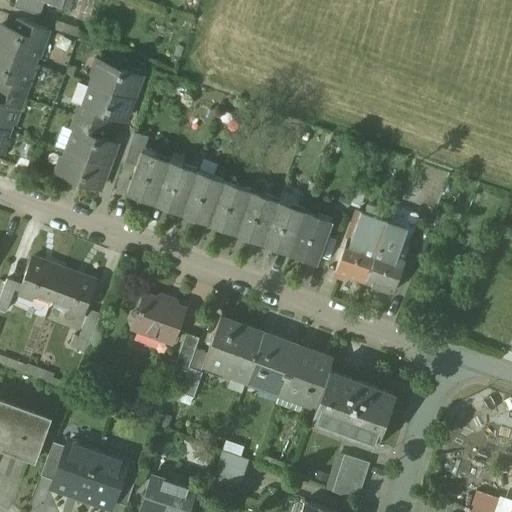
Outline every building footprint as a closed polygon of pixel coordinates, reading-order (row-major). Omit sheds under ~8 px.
[(44,0),(17,0),(15,7),(38,16),(44,2),(44,0)] [(47,28),(18,18),(14,30),(14,31),(42,41),(47,28)] [(42,41),(14,31),(14,30),(2,25),(0,30),(0,49),(34,62),(42,41)] [(34,62),(0,49),(0,74),(26,84),(34,62)] [(140,77),(100,62),(92,84),(132,99),(140,77)] [(26,84),(0,74),(0,88),(21,96),(26,84)] [(132,99),(92,84),(84,106),(110,116),(123,121),(132,99)] [(21,96),(0,88),(0,101),(17,108),(21,96)] [(17,108),(0,101),(0,126),(9,130),(17,108)] [(110,116),(84,106),(80,118),(106,128),(110,116)] [(106,128),(80,118),(75,130),(101,140),(102,139),(106,128)] [(9,130),(0,126),(0,151),(1,152),(9,130)] [(101,140),(75,130),(67,151),(107,166),(115,144),(102,139),(101,140)] [(147,137),(134,133),(124,161),(137,165),(141,152),(142,152),(147,137)] [(107,166),(67,151),(59,174),(98,188),(107,166)] [(142,152),(141,152),(137,165),(128,190),(139,194),(140,191),(146,193),(147,191),(157,194),(168,163),(152,158),(153,156),(142,152)] [(180,166),(168,161),(157,194),(155,200),(166,204),(167,202),(173,204),(174,202),(183,206),(195,173),(179,168),(180,166)] [(207,175),(196,171),(183,206),(182,209),(193,213),(194,212),(200,214),(201,212),(210,215),(222,183),(206,177),(207,175)] [(250,193),(234,188),(235,186),(223,181),(210,215),(209,219),(220,223),(221,221),(227,223),(227,222),(238,225),(250,193)] [(368,187),(358,183),(351,202),(361,206),(368,187)] [(261,195),(250,191),(238,225),(237,229),(248,233),(249,229),(265,235),(277,203),(261,197),(261,195)] [(289,206),(278,201),(265,235),(264,239),(275,243),(277,240),(293,245),(305,213),(289,208),(289,206)] [(357,210),(336,271),(365,281),(385,223),(386,221),(357,210)] [(317,215),(305,211),(293,245),(292,249),(302,253),(304,249),(319,255),(331,223),(316,218),(317,215)] [(365,281),(365,282),(392,292),(404,259),(396,256),(400,244),(406,229),(386,223),(387,221),(386,221),(385,223),(365,281)] [(408,247),(400,244),(396,256),(404,259),(408,247)] [(47,261),(33,256),(20,291),(33,296),(36,289),(54,296),(63,270),(46,263),(47,261)] [(81,276),(63,270),(54,296),(72,303),(70,309),(84,314),(96,279),(82,274),(81,276)] [(7,278),(0,296),(0,305),(8,309),(18,282),(7,278)] [(157,296),(145,292),(139,309),(133,311),(130,319),(133,326),(174,341),(186,307),(169,301),(167,295),(162,293),(157,296)] [(90,308),(80,335),(91,339),(101,312),(90,308)] [(262,332),(222,316),(204,363),(246,380),(262,332)] [(200,336),(187,332),(176,366),(188,370),(190,366),(200,336)] [(297,346),(263,334),(263,332),(262,332),(246,380),(247,381),(247,380),(280,392),(280,393),(281,393),(298,345),(297,346)] [(298,345),(281,393),(282,392),(315,405),(315,406),(316,406),(330,368),(334,358),(333,358),(332,359),(298,347),(299,345),(298,345)] [(203,371),(190,366),(188,370),(181,391),(195,396),(203,371)] [(395,392),(330,368),(316,406),(310,421),(313,422),(316,413),(322,416),(321,421),(370,439),(372,434),(379,437),(377,442),(379,442),(388,417),(386,416),(395,392)] [(50,418),(0,399),(0,446),(35,459),(50,418)] [(98,450),(69,440),(67,446),(55,480),(53,485),(82,496),(98,450)] [(53,441),(41,475),(55,480),(67,446),(53,441)] [(127,461),(98,450),(82,496),(111,506),(113,500),(125,466),(127,461)] [(248,459),(224,450),(220,462),(245,471),(248,459)] [(344,455),(333,491),(357,500),(369,463),(344,455)] [(245,471),(220,462),(216,474),(241,483),(245,471)] [(139,471),(125,466),(113,500),(127,505),(139,471)] [(187,511),(195,489),(153,474),(141,508),(153,511),(187,511)] [(241,483),(216,474),(212,486),(237,494),(241,483)] [(477,490),(470,511),(481,511),(488,494),(477,490)] [(494,511),(499,497),(488,494),(481,511),(494,511)] [(340,511),(305,501),(301,511),(340,511)]
